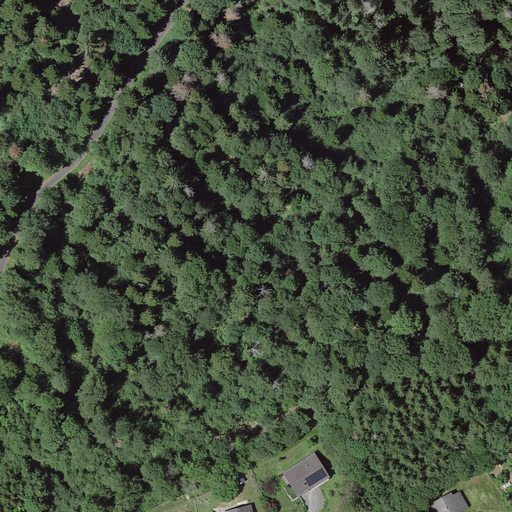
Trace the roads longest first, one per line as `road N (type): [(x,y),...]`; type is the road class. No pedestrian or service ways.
road 1 (track): [(511,303),(396,350),(340,407),(114,511)]
road 2 (track): [(184,0),(124,96),(25,213),(0,267)]
